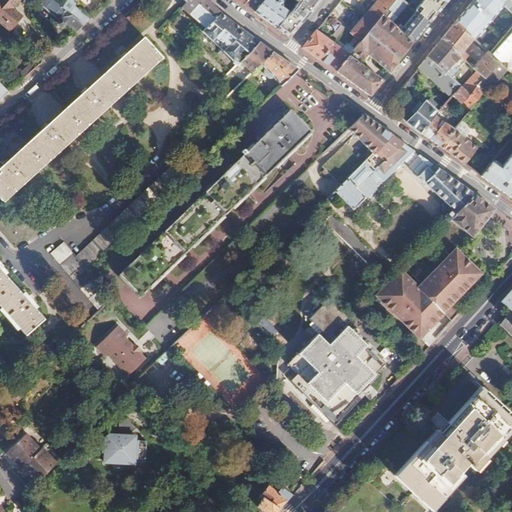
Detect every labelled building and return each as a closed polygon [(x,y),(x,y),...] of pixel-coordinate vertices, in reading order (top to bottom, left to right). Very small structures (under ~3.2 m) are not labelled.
[(0,0),(0,22),(10,31),(22,18),(17,13),(28,0),(27,0),(0,0)] [(44,0),(41,5),(58,19),(57,21),(56,24),(61,28),(63,26),(65,24),(75,33),(84,25),(82,24),(62,8),(60,6),(52,0),(44,0)] [(65,0),(60,6),(62,8),(82,24),(87,18),(74,6),(75,3),(72,1),(72,0),(65,0)] [(206,0),(183,0),(186,2),(181,8),(186,13),(194,4),(213,21),(222,13),(206,0)] [(246,0),(243,4),(253,11),(262,0),(246,0)] [(272,0),(262,0),(253,11),(276,27),(292,7),(287,3),(283,0),(275,0),(275,1),(272,0)] [(293,0),(296,2),(292,7),(276,27),(288,37),(317,0),(293,0)] [(357,0),(375,0),(351,32),(361,40),(381,15),(392,0),(357,0)] [(406,5),(400,0),(392,0),(381,15),(390,23),(406,5)] [(444,0),(400,0),(406,5),(415,12),(428,23),(444,0)] [(498,0),(470,0),(468,3),(455,20),(472,38),(492,16),(503,3),(498,0)] [(511,12),(511,22),(507,29),(501,35),(511,45),(511,0),(505,0),(503,3),(511,12)] [(428,23),(415,12),(402,27),(398,24),(395,27),(413,41),(428,23)] [(213,21),(204,30),(236,60),(235,61),(238,64),(241,61),(261,42),(222,13),(213,21)] [(381,15),(361,40),(348,56),(336,71),(370,95),(382,80),(359,64),(366,54),(388,72),(413,41),(395,27),(390,23),(381,15)] [(455,20),(441,38),(459,54),(463,59),(467,55),(462,50),(472,38),(455,20)] [(345,27),(340,24),(330,37),(334,40),(345,27)] [(332,43),(315,32),(303,47),(319,59),(332,43)] [(163,57),(145,35),(1,165),(4,168),(0,171),(0,196),(4,201),(163,57)] [(511,45),(501,35),(487,52),(497,62),(500,58),(507,60),(511,54),(511,45)] [(441,38),(427,56),(450,76),(458,66),(453,62),(459,54),(441,38)] [(267,46),(261,42),(241,61),(253,72),(255,71),(262,64),(275,51),(267,46)] [(348,56),(332,43),(319,59),(336,71),(348,56)] [(275,51),(262,64),(282,86),(300,69),(291,63),(275,51)] [(487,52),(485,51),(472,67),(476,71),(483,77),(497,62),(487,52)] [(467,55),(463,59),(469,64),(473,61),(467,55)] [(427,56),(417,68),(448,95),(450,93),(459,84),(450,76),(427,56)] [(453,128),(439,145),(480,175),(491,161),(497,154),(511,135),(511,108),(484,141),(482,140),(477,146),(456,130),(465,121),(467,122),(494,91),(491,87),(505,70),(497,62),(483,77),(477,85),(482,90),(467,108),(469,110),(456,124),(453,128)] [(36,69),(31,63),(19,74),(25,79),(36,69)] [(483,77),(476,71),(462,87),(469,93),(477,85),(483,77)] [(307,113),(322,99),(306,83),(292,98),(307,113)] [(0,84),(0,100),(0,101),(9,93),(0,84)] [(459,84),(450,93),(464,106),(467,108),(482,90),(477,85),(469,93),(462,87),(459,84)] [(410,110),(413,113),(406,121),(419,130),(433,113),(439,106),(427,96),(419,106),(416,103),(410,110)] [(443,101),(439,106),(433,113),(436,115),(439,111),(442,113),(448,106),(443,101)] [(467,108),(464,106),(452,121),(456,124),(469,110),(467,108)] [(311,131),(289,109),(118,274),(140,297),(311,131)] [(436,115),(433,113),(419,130),(439,145),(453,128),(436,115)] [(363,114),(350,127),(375,151),(367,159),(365,161),(374,170),(403,143),(363,114)] [(488,133),(484,130),(480,134),(484,138),(488,133)] [(374,170),(365,161),(334,191),(351,209),(365,197),(356,187),(367,177),(375,186),(413,151),(403,143),(374,170)] [(511,151),(499,167),(488,180),(511,197),(511,151)] [(502,158),(497,154),(491,161),(496,165),(502,158)] [(193,170),(182,158),(77,257),(64,241),(53,252),(100,309),(112,298),(88,269),(193,170)] [(496,165),(491,161),(480,175),(488,180),(499,167),(496,165)] [(494,209),(473,194),(450,217),(471,234),(493,210),(494,209)] [(333,210),(322,221),(374,275),(384,264),(333,210)] [(391,309),(420,338),(444,312),(443,311),(475,279),(474,278),(480,273),(454,247),(418,286),(400,267),(375,293),(381,298),(380,299),(391,310),(391,309)] [(0,304),(27,335),(45,319),(37,309),(39,307),(26,292),(24,295),(6,274),(8,272),(0,262),(0,304)] [(511,310),(511,288),(500,301),(511,312),(511,310)] [(314,326),(319,331),(287,365),(297,374),(290,381),(336,425),(365,394),(360,389),(366,382),(355,372),(373,353),(333,315),(338,311),(320,293),(301,313),(314,326)] [(271,342),(282,333),(266,314),(255,323),(271,342)] [(146,357),(119,326),(93,349),(120,380),(146,357)] [(442,436),(437,432),(397,474),(432,505),(461,474),(459,472),(468,462),(473,466),(511,424),(511,420),(480,391),(449,424),(451,426),(442,436)] [(140,425),(136,424),(136,421),(141,417),(132,409),(128,408),(125,412),(126,417),(131,421),(131,424),(112,422),(106,464),(115,465),(116,459),(135,462),(139,430),(140,425)] [(136,424),(140,425),(139,430),(145,431),(152,424),(143,415),(141,417),(136,421),(136,424)] [(248,422),(241,428),(240,430),(246,437),(254,428),(248,422)] [(20,445),(9,456),(20,468),(22,466),(36,481),(56,463),(42,447),(40,449),(25,432),(16,441),(20,445)] [(20,445),(16,441),(4,452),(9,456),(20,445)] [(191,443),(184,450),(191,457),(198,450),(191,443)] [(285,444),(278,451),(282,455),(286,459),(289,461),(295,455),(285,444)] [(286,459),(284,461),(292,469),(294,466),(289,461),(286,459)] [(267,480),(262,484),(256,495),(261,499),(258,501),(269,511),(274,511),(292,493),(282,483),(277,488),(267,480)]
